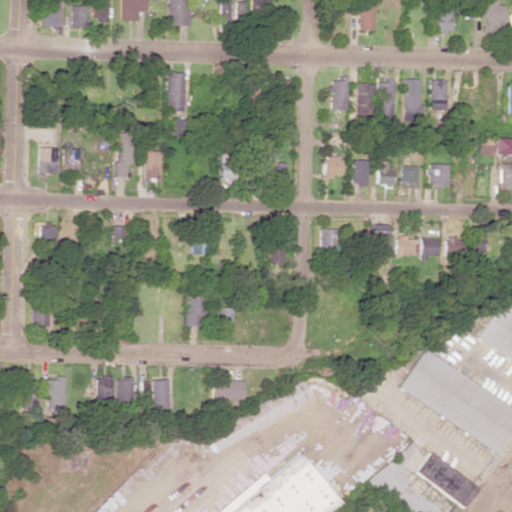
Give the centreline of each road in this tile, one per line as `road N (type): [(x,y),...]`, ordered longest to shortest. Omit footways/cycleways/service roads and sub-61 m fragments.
road 1 (residential): [(511,63),(0,49)]
road 2 (tertiary): [(511,212),(0,200)]
road 3 (residential): [(307,0),(297,360)]
road 4 (residential): [(19,0),(10,354)]
road 5 (residential): [(297,360),(0,353)]
road 6 (residential): [(511,503),(408,419)]
